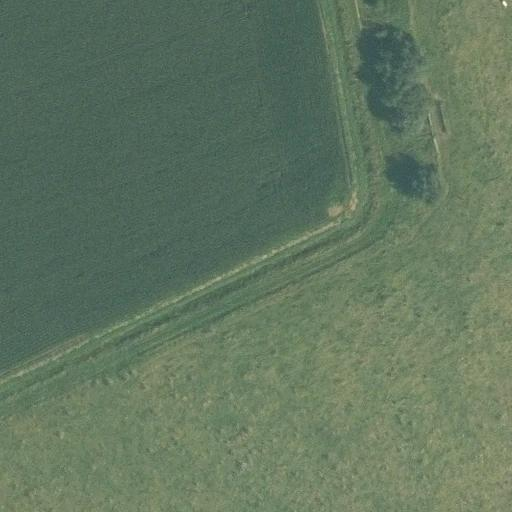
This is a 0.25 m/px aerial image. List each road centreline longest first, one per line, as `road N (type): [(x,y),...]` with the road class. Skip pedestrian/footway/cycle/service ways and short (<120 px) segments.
road 1 (track): [(0,414),(356,241),(378,220),(384,191),(376,134)]
road 2 (track): [(376,134),(352,0)]
